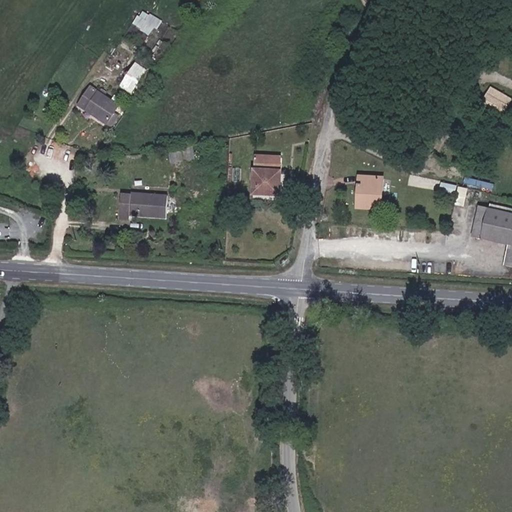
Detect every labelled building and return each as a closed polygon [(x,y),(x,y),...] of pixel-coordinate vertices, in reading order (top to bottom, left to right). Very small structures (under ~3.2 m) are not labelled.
[(134,24),(152,35),(162,20),(144,8),(134,24)] [(137,61),(121,84),(132,93),(149,70),(137,61)] [(511,96),(491,85),(483,101),(505,113),(511,100),(511,96)] [(128,115),(124,112),(130,104),(115,96),(117,92),(110,87),(97,109),(121,125),(128,115)] [(182,164),(196,163),(195,155),(182,157),(182,164)] [(262,192),(290,194),(291,174),(264,172),(262,192)] [(360,204),(384,206),(387,176),(363,174),(360,204)] [(461,194),(448,190),(446,196),(460,200),(461,194)] [(469,206),(471,199),(463,197),(461,203),(469,206)] [(139,219),(142,219),(145,199),(142,198),(142,201),(127,200),(124,224),(137,226),(139,219)] [(142,219),(173,222),(174,201),(145,199),(142,219)] [(467,212),(469,206),(461,203),(459,210),(467,212)] [(511,216),(494,212),(493,217),(511,221),(511,216)] [(511,276),(511,221),(493,217),(483,214),(477,243),(511,252),(511,262),(509,276),(511,276)]
